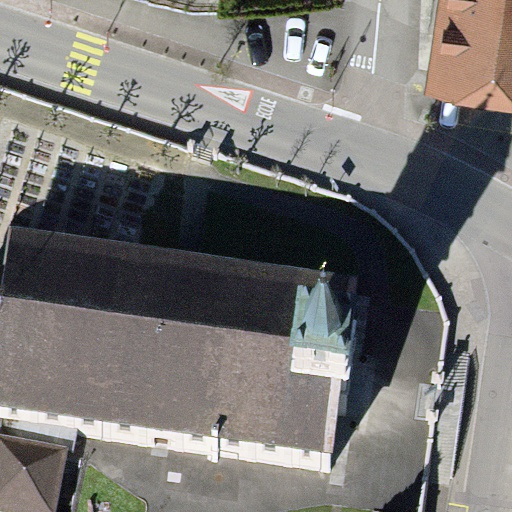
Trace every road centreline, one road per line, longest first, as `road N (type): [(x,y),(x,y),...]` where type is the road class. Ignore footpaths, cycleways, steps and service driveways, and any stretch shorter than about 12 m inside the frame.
road 1 (primary): [(331,156),(0,36)]
road 2 (tertiary): [(475,511),(511,304)]
road 3 (primary): [(511,228),(331,156)]
road 4 (tertiary): [(331,156),(372,0)]
